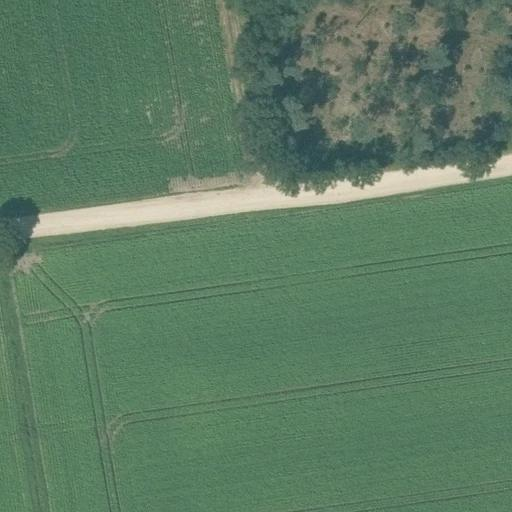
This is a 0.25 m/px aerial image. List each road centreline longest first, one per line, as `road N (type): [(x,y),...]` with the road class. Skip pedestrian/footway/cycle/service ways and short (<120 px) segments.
road 1 (track): [(0,232),(261,198)]
road 2 (track): [(261,198),(511,163)]
